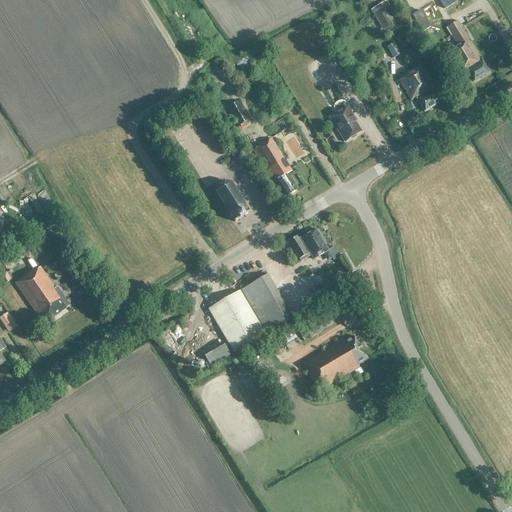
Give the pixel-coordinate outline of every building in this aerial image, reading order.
[(371,11),(386,35),(402,26),(387,1),(371,11)] [(458,22),(447,29),(457,46),(446,53),(459,74),(466,70),(474,82),(489,73),(458,22)] [(422,50),(415,39),(409,43),(415,54),(422,50)] [(386,48),(392,59),(400,54),(394,43),(386,48)] [(330,59),(323,63),(327,70),(334,66),(330,59)] [(223,93),(232,88),(217,63),(208,68),(223,93)] [(424,113),(441,102),(432,88),(434,86),(422,65),(405,75),(406,77),(399,81),(411,101),(415,98),(424,113)] [(227,110),(237,126),(249,119),(239,102),(227,110)] [(335,114),(330,118),(345,141),(343,142),(351,138),(352,139),(355,137),(356,135),(360,132),(352,118),(353,117),(348,109),(349,108),(347,105),(346,104),(346,103),(345,103),(344,102),(343,102),(342,102),(341,102),(340,102),(339,102),(338,102),(337,103),(336,103),(335,104),(335,105),(334,106),(334,107),(334,108),(333,109),(334,110),(334,111),(334,113),(335,114)] [(286,197),(296,191),(286,176),(291,172),(271,140),(256,149),(276,182),(276,181),(286,197)] [(240,158),(235,150),(230,153),(235,161),(240,158)] [(235,223),(250,213),(231,184),(224,182),(218,185),(216,193),(235,223)] [(126,191),(129,196),(139,191),(136,185),(126,191)] [(300,239),(311,256),(314,261),(329,252),(315,230),(300,239)] [(311,256),(300,239),(299,240),(297,237),(289,242),(301,262),(311,256)] [(44,325),(70,306),(56,288),(54,289),(39,269),(33,273),(32,271),(15,284),(44,325)] [(0,280),(3,285),(11,280),(6,273),(0,276),(0,280)] [(292,318),(268,276),(242,291),(266,334),(292,318)] [(240,291),(208,310),(233,353),(265,334),(240,291)] [(332,324),(327,316),(333,313),(330,309),(308,323),(307,322),(302,325),(310,338),(332,324)] [(8,333),(18,327),(13,320),(4,326),(8,333)] [(281,339),(285,350),(298,345),(293,334),(281,339)] [(368,360),(354,337),(344,343),(343,341),(303,364),(315,384),(317,383),(322,391),(360,368),(359,366),(368,360)] [(222,341),(201,352),(208,365),(229,354),(222,341)] [(190,353),(194,366),(201,364),(196,351),(190,353)] [(235,366),(240,377),(248,373),(243,362),(235,366)]
